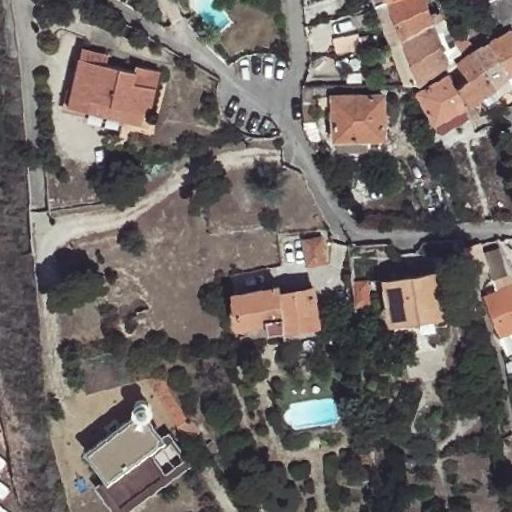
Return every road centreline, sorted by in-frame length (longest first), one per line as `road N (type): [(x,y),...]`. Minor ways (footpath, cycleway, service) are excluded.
road 1 (residential): [(511,229),(351,236),(297,154),(279,107)]
road 2 (residential): [(279,107),(107,0)]
